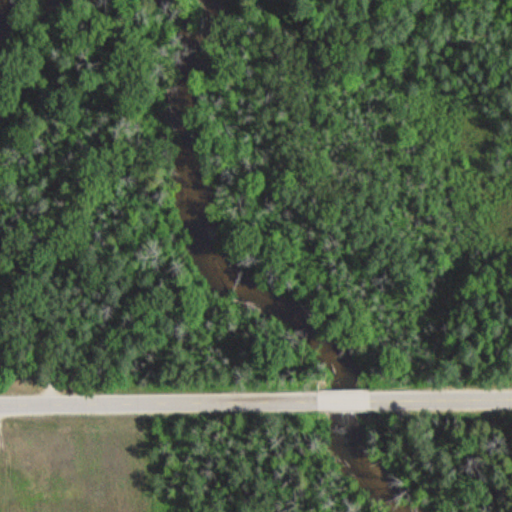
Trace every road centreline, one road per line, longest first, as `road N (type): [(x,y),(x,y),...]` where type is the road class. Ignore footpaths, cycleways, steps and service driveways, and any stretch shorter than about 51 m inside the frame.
road 1 (residential): [(0,408),(318,401)]
road 2 (residential): [(369,400),(511,398)]
